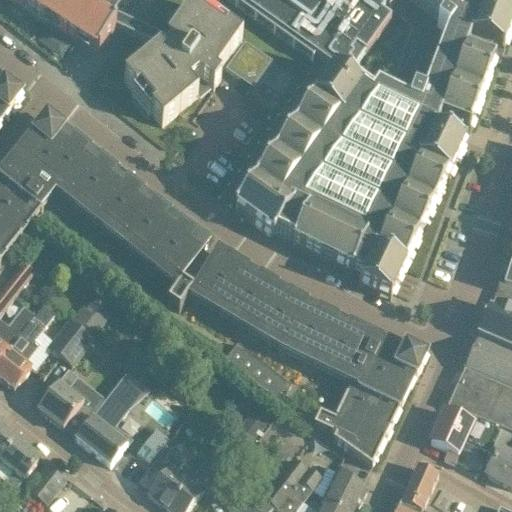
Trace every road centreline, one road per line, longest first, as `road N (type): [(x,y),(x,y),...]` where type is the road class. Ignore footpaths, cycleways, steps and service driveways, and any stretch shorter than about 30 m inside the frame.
road 1 (residential): [(445,349),(233,241),(49,98)]
road 2 (residential): [(445,349),(511,132)]
road 3 (residential): [(380,511),(445,349)]
road 4 (residential): [(0,407),(138,511)]
